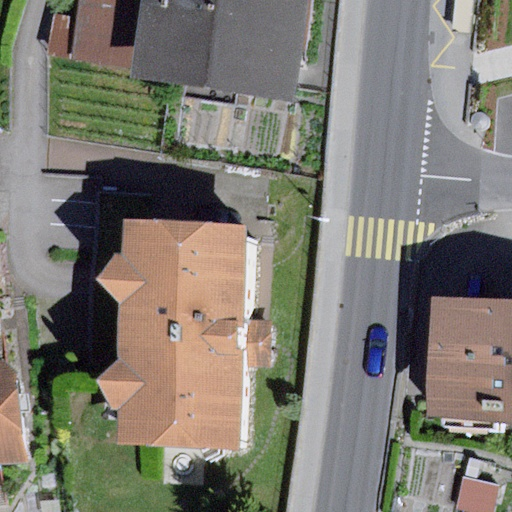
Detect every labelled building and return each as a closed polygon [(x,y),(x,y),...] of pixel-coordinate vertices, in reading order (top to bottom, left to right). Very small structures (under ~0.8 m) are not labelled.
[(140,0),(80,0),(78,19),(55,16),(48,56),(130,69),(140,0)] [(146,0),(134,78),(292,104),(309,0),(146,0)] [(474,0),(454,0),(451,31),(471,33),(474,0)] [(254,229),(134,224),(132,258),(107,283),(130,308),(128,363),(108,385),(126,414),(125,447),(245,451),(254,229)] [(511,303),(436,299),(428,420),(511,425),(511,303)] [(0,370),(0,463),(24,461),(19,404),(16,380),(0,370)]
